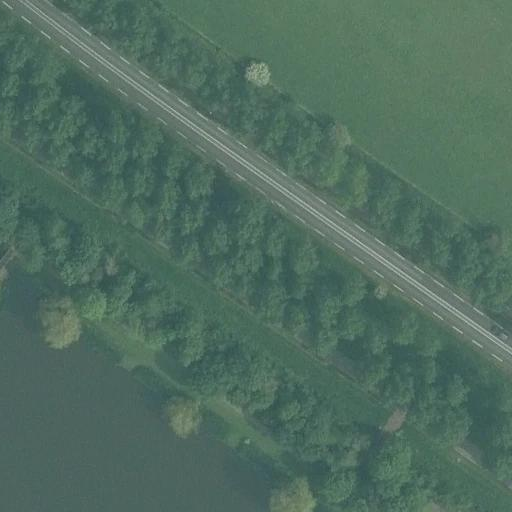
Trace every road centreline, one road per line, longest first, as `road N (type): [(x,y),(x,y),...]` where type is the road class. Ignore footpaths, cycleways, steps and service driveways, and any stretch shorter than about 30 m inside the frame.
road 1 (primary): [(511,350),(337,235),(15,0)]
road 2 (unclassified): [(511,304),(87,0)]
